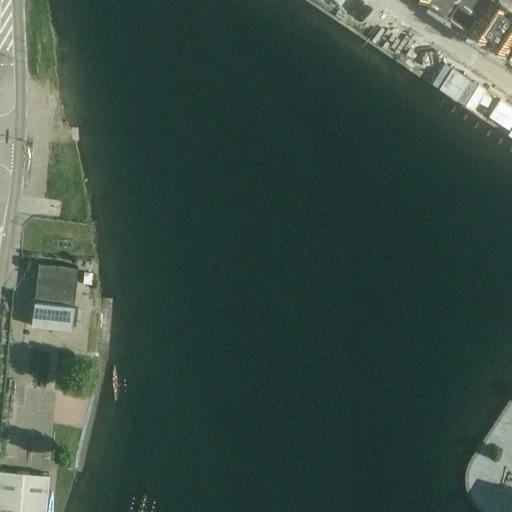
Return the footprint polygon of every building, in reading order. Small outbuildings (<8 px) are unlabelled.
[(434,0),(451,11),(458,0),(434,0)] [(458,0),(451,11),(472,25),(488,0),(458,0)] [(511,3),(507,0),(488,0),(472,25),(490,37),(511,3)] [(511,3),(490,37),(511,51),(511,50),(511,3)] [(30,325),(70,330),(77,266),(37,262),(30,325)] [(84,272),(82,282),(91,283),(92,273),(84,272)] [(0,469),(0,511),(44,511),(48,474),(0,469)]
